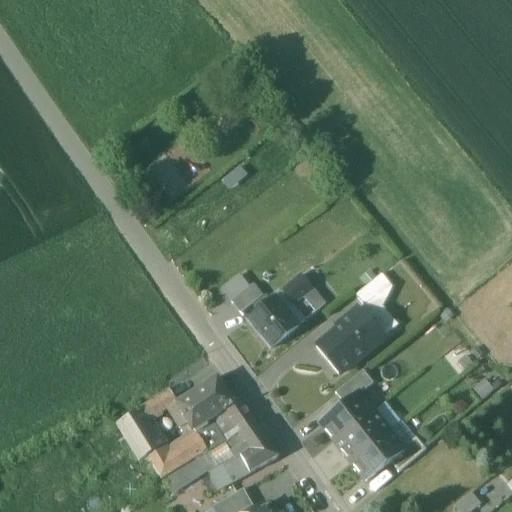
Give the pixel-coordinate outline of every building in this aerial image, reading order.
[(381,276),(355,297),(364,308),(373,301),(390,287),(381,276)] [(312,291),(301,277),(282,293),(294,306),(303,298),(312,291)] [(252,288),(232,304),(241,315),(261,298),(252,288)] [(325,306),(312,291),(303,298),(316,313),(325,306)] [(274,299),(269,303),(266,299),(254,309),(257,313),(247,322),(271,351),(299,328),(274,299)] [(364,308),(359,312),(383,341),(397,329),(373,301),(364,308)] [(359,311),(341,325),(343,328),(317,349),(339,377),(383,341),(359,312),(359,311)] [(330,319),(311,330),(318,341),(337,330),(330,319)] [(364,372),(336,395),(344,405),(358,394),(359,396),(373,385),(364,372)] [(217,379),(203,388),(220,415),(213,419),(215,423),(224,437),(236,429),(240,435),(254,426),(239,401),(234,404),(218,379),(217,379)] [(175,405),(192,433),(194,432),(196,435),(197,434),(215,423),(213,419),(220,415),(203,388),(175,405)] [(166,393),(140,411),(148,423),(175,405),(167,392),(166,393)] [(344,405),(320,424),(336,444),(373,414),(359,396),(358,394),(344,405)] [(140,411),(116,427),(117,428),(118,428),(125,439),(129,446),(139,462),(148,457),(163,447),(148,423),(140,411)] [(373,414),(336,444),(351,463),(389,433),(373,414)] [(227,443),(224,437),(215,423),(197,434),(210,454),(225,444),(227,443)] [(240,435),(239,435),(245,445),(231,454),(235,461),(224,467),(225,468),(219,470),(210,476),(218,492),(278,459),(254,426),(240,435)] [(236,429),(224,437),(227,443),(239,435),(240,435),(236,429)] [(389,433),(351,463),(367,483),(391,464),(404,453),(402,451),(389,433)] [(193,443),(169,457),(163,447),(148,457),(161,480),(196,458),(197,461),(207,454),(207,455),(210,454),(197,434),(196,435),(190,439),(193,443)] [(227,443),(225,444),(231,454),(245,445),(239,435),(227,443)] [(125,439),(119,443),(123,449),(129,446),(125,439)] [(416,439),(402,451),(404,453),(391,464),(399,474),(426,451),(416,439)] [(210,454),(207,455),(216,466),(219,470),(225,468),(224,467),(235,461),(231,454),(225,444),(210,454)] [(197,461),(178,474),(186,486),(216,466),(207,455),(207,454),(197,461)] [(178,474),(165,483),(172,494),(186,486),(178,474)] [(244,491),(213,509),(214,511),(254,511),(255,511),(244,491)] [(472,495),(455,509),(457,511),(473,511),(481,506),(472,495)]
